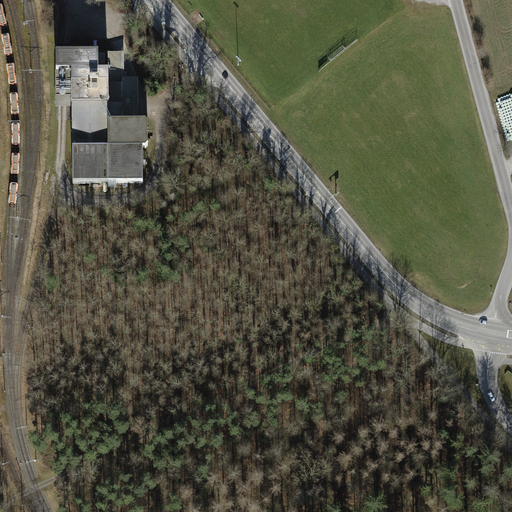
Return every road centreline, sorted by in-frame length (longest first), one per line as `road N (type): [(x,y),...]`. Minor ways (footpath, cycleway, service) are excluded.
road 1 (secondary): [(158,0),(400,289),(449,321),(492,332)]
road 2 (track): [(396,310),(0,504)]
